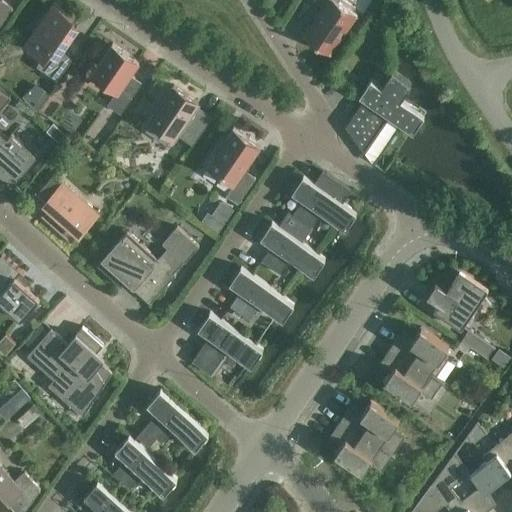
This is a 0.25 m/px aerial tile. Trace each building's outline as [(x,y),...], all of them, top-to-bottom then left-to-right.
[(0,0),(0,24),(13,7),(2,0),(0,0)] [(330,54),(357,14),(338,1),(338,0),(314,0),(323,5),(303,35),(330,54)] [(72,15),(53,2),(45,13),(43,11),(42,10),(25,25),(26,26),(28,24),(33,30),(26,41),(44,54),(36,65),(57,79),(71,58),(60,51),(77,27),(68,21),(72,15)] [(107,104),(120,113),(137,87),(126,79),(138,60),(112,42),(91,72),(117,90),(107,104)] [(345,68),(336,62),(329,71),(339,78),(345,68)] [(424,114),(400,98),(410,83),(392,71),(382,85),(371,78),(359,94),(370,102),(367,106),(361,102),(345,125),(364,151),(389,114),(413,131),(424,114)] [(176,133),(192,144),(209,120),(198,113),(196,116),(190,112),(198,101),(173,84),(149,119),(174,136),(176,133)] [(0,89),(0,162),(3,165),(5,163),(18,174),(35,154),(11,133),(7,137),(0,130),(0,107),(10,96),(0,89)] [(226,194),(237,202),(256,176),(244,168),(260,145),(245,135),(246,134),(233,125),(225,137),(226,137),(215,154),(214,153),(206,164),(220,174),(221,173),(234,182),(226,194)] [(303,174),(292,190),(303,198),(292,214),(311,226),(321,211),(332,218),(338,222),(348,207),(349,205),(342,201),(351,188),(322,169),(314,181),(303,174)] [(97,212),(53,173),(37,192),(35,191),(34,192),(51,206),(43,214),(42,213),(41,214),(73,243),(74,242),(72,240),(97,212)] [(325,256),(318,251),(272,219),(261,236),(271,243),(260,259),(279,272),(290,256),(307,268),(314,272),(325,256)] [(127,230),(97,264),(121,285),(129,276),(136,282),(132,286),(150,302),(175,273),(173,271),(183,261),(184,261),(199,245),(177,225),(162,242),(167,247),(158,257),(127,230)] [(1,253),(0,254),(0,301),(20,319),(39,298),(18,279),(24,273),(1,253)] [(294,302),(287,297),(241,265),(229,281),(240,289),(229,305),(248,318),(259,302),(276,313),(283,318),(294,302)] [(461,323),(482,293),(483,291),(484,293),(488,287),(460,268),(457,273),(459,274),(448,289),(435,280),(427,291),(441,301),(436,307),(461,323)] [(263,347),(256,342),(209,310),(198,327),(209,334),(191,360),(210,373),(228,347),(244,359),(252,363),(263,347)] [(51,327),(27,354),(54,378),(48,384),(51,386),(54,388),(58,390),(61,391),(64,391),(72,391),(76,390),(90,403),(112,371),(100,360),(98,363),(91,357),(103,344),(82,325),(67,342),(51,327)] [(399,332),(391,344),(442,379),(443,379),(435,374),(447,358),(442,355),(448,345),(421,326),(411,340),(399,332)] [(468,327),(460,338),(487,357),(495,345),(468,327)] [(442,379),(391,344),(382,357),(394,365),(385,379),(412,398),(419,388),(431,396),(442,379)] [(195,446),(207,432),(209,431),(160,388),(147,403),(157,411),(133,438),(144,448),(155,436),(161,441),(174,427),(195,446)] [(350,405),(341,417),(333,429),(344,437),(335,451),(362,470),(369,461),(381,469),(404,436),(392,427),(398,418),(371,399),(361,413),(350,405)] [(477,419),(467,433),(473,441),(487,430),(477,419)] [(483,453),(487,459),(471,471),(480,483),(486,490),(511,468),(511,430),(508,434),(511,439),(501,448),(496,442),(483,453)] [(144,448),(133,438),(129,434),(115,449),(125,457),(112,472),(130,487),(142,473),(164,492),(177,477),(144,448)] [(454,450),(430,483),(445,502),(452,511),(482,511),(495,502),(486,490),(480,483),(461,499),(451,486),(470,470),(454,450)] [(14,480),(0,464),(0,507),(7,502),(15,511),(23,511),(40,488),(24,470),(14,480)] [(133,511),(97,480),(84,495),(94,503),(86,511),(133,511)] [(433,511),(445,502),(430,483),(410,510),(411,511),(433,511)]
